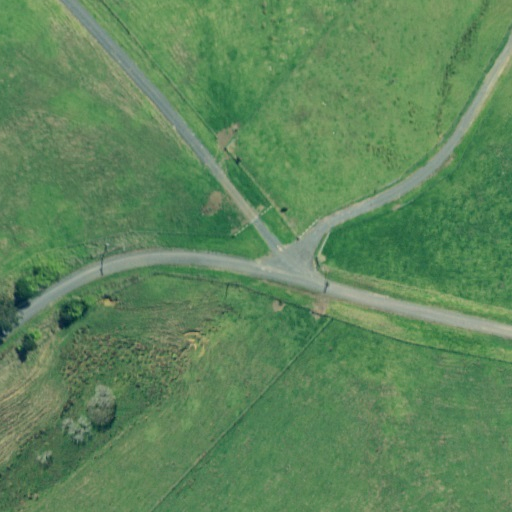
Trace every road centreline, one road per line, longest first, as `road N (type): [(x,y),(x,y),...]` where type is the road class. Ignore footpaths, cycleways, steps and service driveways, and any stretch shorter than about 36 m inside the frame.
road 1 (unclassified): [(0,333),(94,271),(155,257),(288,276),(511,330)]
road 2 (track): [(288,276),(289,261),(273,241),(53,0)]
